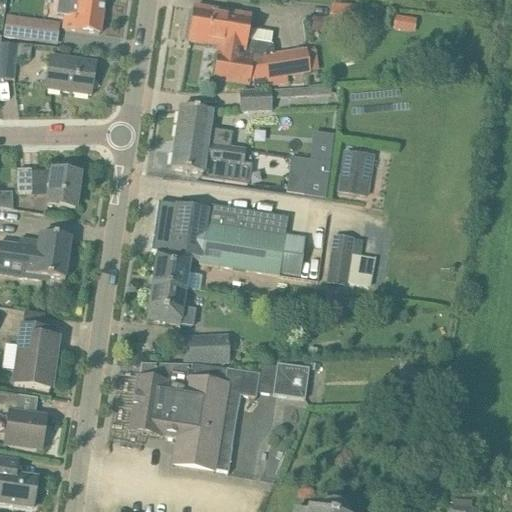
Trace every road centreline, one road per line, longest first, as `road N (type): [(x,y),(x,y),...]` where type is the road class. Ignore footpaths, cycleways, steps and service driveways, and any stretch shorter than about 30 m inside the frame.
road 1 (tertiary): [(71,511),(128,134)]
road 2 (tertiary): [(128,134),(149,0)]
road 3 (residential): [(0,135),(128,134)]
